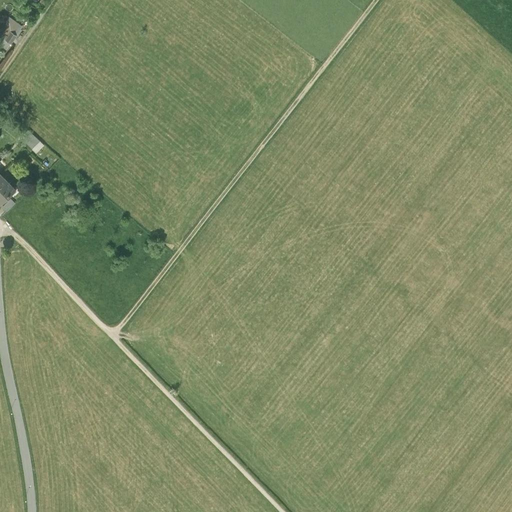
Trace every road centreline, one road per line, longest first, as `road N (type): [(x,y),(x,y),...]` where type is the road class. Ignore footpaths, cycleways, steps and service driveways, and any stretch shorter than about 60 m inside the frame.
road 1 (track): [(370,0),(108,327)]
road 2 (track): [(0,227),(22,238),(287,511)]
road 3 (unclassified): [(33,511),(0,285)]
